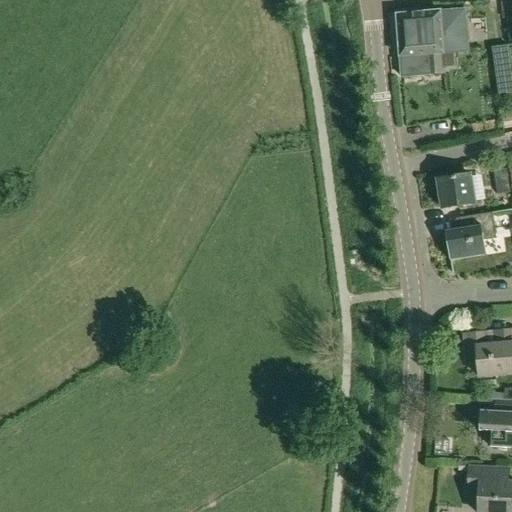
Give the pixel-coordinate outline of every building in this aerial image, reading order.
[(422,62),(430,61),(428,55),(455,53),(469,52),(466,9),(398,15),(401,57),(422,55),(422,62)] [(493,49),(500,99),(511,97),(511,69),(509,47),(493,49)] [(456,67),(455,53),(428,55),(430,61),(422,62),(422,55),(401,57),(403,77),(446,74),(445,68),(456,67)] [(511,193),(508,170),(495,172),(498,195),(511,193)] [(476,204),(472,175),(439,180),(444,209),(476,204)] [(461,218),(463,231),(447,233),(452,260),(487,254),(485,241),(498,239),(493,213),(461,218)] [(511,375),(511,331),(466,335),(468,360),(479,359),(481,378),(511,375)] [(511,400),(505,400),(497,400),(496,411),(482,410),(481,432),(492,432),(491,447),(511,448),(511,400)] [(511,511),(511,483),(500,483),(500,469),(470,468),(470,484),(480,484),(478,511),(511,511)]
